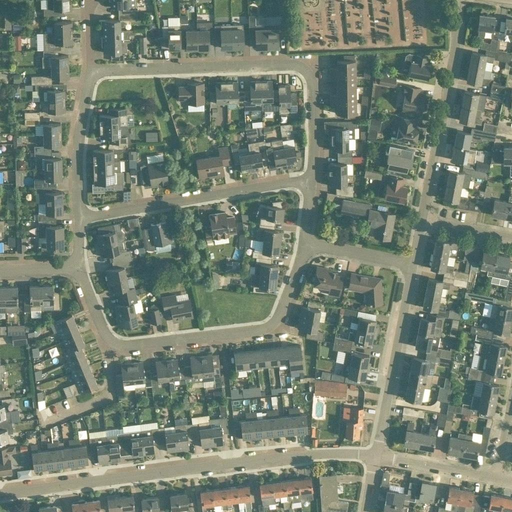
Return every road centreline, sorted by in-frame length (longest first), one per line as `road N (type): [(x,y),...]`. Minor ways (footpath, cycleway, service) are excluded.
road 1 (residential): [(310,179),(311,78),(296,65),(90,70),(76,146),(79,218)]
road 2 (residential): [(375,456),(251,462),(0,494)]
road 3 (residential): [(79,268),(103,331),(125,346),(270,326),(304,244)]
road 4 (residential): [(310,179),(79,218)]
road 5 (residential): [(421,219),(454,47),(453,0)]
road 6 (residential): [(375,456),(412,265)]
road 7 (residential): [(496,477),(375,456)]
